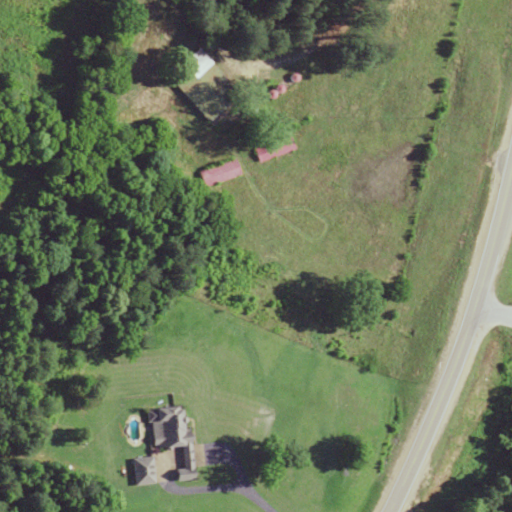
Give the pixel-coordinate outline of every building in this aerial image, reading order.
[(197,48),(176,64),(202,97),(192,105),(203,119),(234,95),(197,48)] [(254,162),(292,150),(288,136),(250,148),(254,162)] [(194,173),(201,189),(238,173),(232,157),(194,173)] [(175,407),(147,408),(148,448),(177,447),(175,407)] [(150,484),(150,459),(131,459),(131,484),(150,484)]
